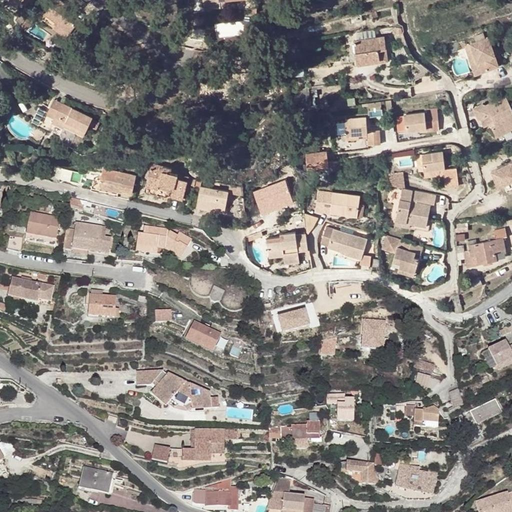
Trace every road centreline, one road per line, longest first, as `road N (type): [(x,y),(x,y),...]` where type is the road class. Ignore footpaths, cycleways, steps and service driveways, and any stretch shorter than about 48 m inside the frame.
road 1 (residential): [(0,176),(176,215),(213,231),(263,277),(373,277),(418,298)]
road 2 (residential): [(339,501),(299,475),(311,465),(366,457),(368,399),(425,398),(454,385),(450,335),(427,321),(426,307)]
road 3 (residential): [(0,47),(62,86),(122,105),(162,94),(176,66),(100,0)]
road 4 (residential): [(418,298),(453,282),(449,219),(479,188),(457,86)]
road 5 (residential): [(339,501),(426,502),(450,492),(469,452),(511,432)]
road 6 (residential): [(193,511),(164,497),(60,403)]
road 7 (residential): [(133,275),(0,256)]
